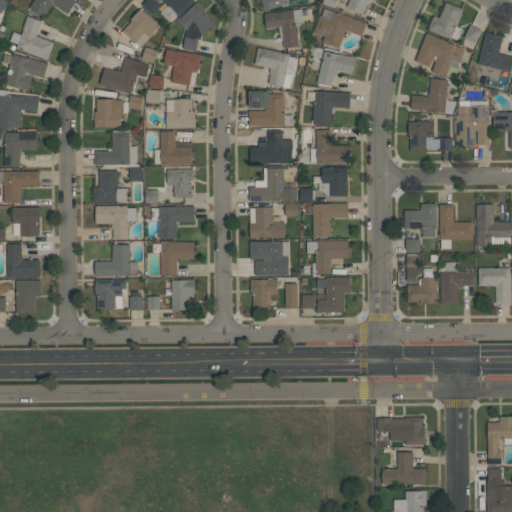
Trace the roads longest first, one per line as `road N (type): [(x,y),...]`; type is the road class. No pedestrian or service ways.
road 1 (residential): [(226,332),(222,141),(238,25),(234,0),(99,22),(69,105),(74,334)]
road 2 (residential): [(511,328),(0,334)]
road 3 (residential): [(511,392),(0,396)]
road 4 (residential): [(415,0),(394,43),(382,180),(386,365)]
road 5 (secondary): [(0,369),(238,367)]
road 6 (residential): [(511,4),(382,180)]
road 7 (secondary): [(238,367),(386,365)]
road 8 (residential): [(459,364),(462,511)]
